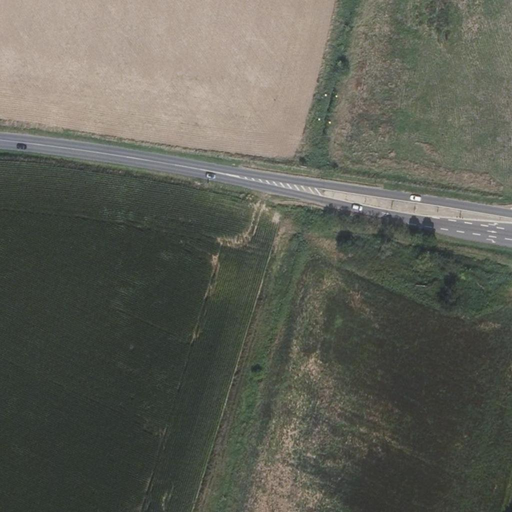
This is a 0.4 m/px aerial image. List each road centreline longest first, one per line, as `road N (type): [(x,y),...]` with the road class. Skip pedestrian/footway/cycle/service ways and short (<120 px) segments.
road 1 (tertiary): [(511,213),(164,163)]
road 2 (tertiary): [(164,163),(422,220)]
road 3 (tertiary): [(164,163),(0,139)]
